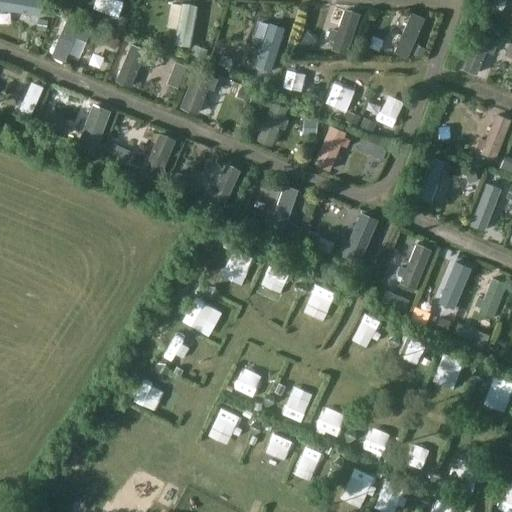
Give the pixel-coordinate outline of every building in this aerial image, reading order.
[(331,30),(328,40),(335,43),(333,51),(347,56),(360,17),(345,11),(339,33),(331,30)] [(395,49),(393,54),(407,61),(426,20),(411,14),(401,35),(396,33),(390,46),(395,49)] [(86,42),(91,28),(67,18),(51,57),(64,62),(68,53),(74,38),(86,42)] [(192,45),(191,18),(167,18),(168,45),(192,45)] [(487,54),(493,57),(499,43),(477,34),(462,70),(477,77),(487,54)] [(117,48),(119,41),(107,36),(105,43),(117,48)] [(114,80),(129,87),(139,64),(144,66),(147,58),(143,56),(145,51),(130,44),(114,80)] [(85,72),(88,58),(73,54),(69,68),(85,72)] [(186,67),(175,63),(172,71),(183,75),(186,67)] [(180,110),(198,117),(209,91),(214,94),(219,82),(213,79),(214,77),(196,70),(180,110)] [(44,89),(31,83),(30,83),(22,103),(15,101),(11,110),(18,113),(16,117),(29,123),(44,89)] [(319,91),(320,88),(310,86),(307,100),(317,102),(319,91)] [(253,94),(239,89),(236,97),(251,102),(253,94)] [(330,98),(324,111),(341,119),(348,106),(330,98)] [(74,124),(78,110),(48,102),(44,117),(74,124)] [(272,148),(283,122),(287,110),(273,104),(257,142),(272,148)] [(511,122),(511,120),(497,115),(486,143),(475,139),(470,151),(497,161),(511,122)] [(376,123),(363,118),(360,127),(372,132),(376,123)] [(317,135),(318,121),(303,120),(302,134),(317,135)] [(67,144),(69,131),(51,130),(50,142),(67,144)] [(336,171),(346,146),(350,134),(337,130),(324,166),(336,171)] [(376,145),(372,155),(382,160),(386,149),(376,145)] [(411,197),(429,204),(444,166),(426,159),(411,197)] [(184,185),(188,177),(176,172),(172,180),(184,185)] [(475,213),(486,217),(492,201),(497,203),(501,193),(496,191),(497,188),(487,184),(475,213)] [(284,187),(274,215),(270,213),(266,225),(270,226),(269,230),(282,235),(298,192),(284,187)] [(402,277),(400,283),(414,288),(430,250),(416,244),(406,269),(400,267),(397,275),(402,277)] [(439,297),(452,302),(463,268),(451,264),(444,281),(440,280),(437,288),(441,290),(439,297)] [(480,307),(478,313),(493,318),(506,284),(492,278),(483,300),(477,298),(474,305),(480,307)] [(403,312),(408,301),(397,296),(392,308),(403,312)] [(408,368),(414,347),(397,343),(391,364),(408,368)] [(485,385),(481,396),(502,403),(506,392),(485,385)] [(135,394),(127,411),(149,420),(157,403),(135,394)] [(275,414),(271,425),(290,432),(294,421),(275,414)] [(211,417),(207,429),(231,436),(235,425),(211,417)] [(274,470),(282,449),(262,441),(254,462),(274,470)] [(350,461),(373,467),(377,456),(353,449),(350,461)] [(392,478),(412,482),(415,467),(395,463),(392,478)] [(346,473),(335,493),(354,504),(365,484),(346,473)] [(379,488),(370,509),(377,511),(390,511),(397,495),(379,488)] [(510,511),(511,505),(511,501),(491,496),(486,511),(510,511)]
